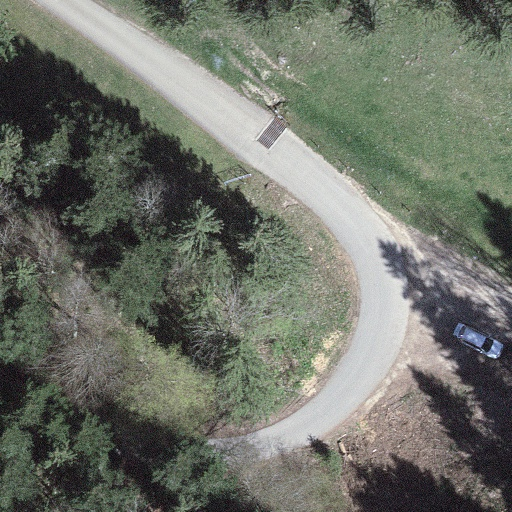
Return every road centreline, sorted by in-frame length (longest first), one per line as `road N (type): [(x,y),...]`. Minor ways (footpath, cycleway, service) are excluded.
road 1 (unclassified): [(0,388),(149,447),(259,446),(298,430),(337,400),(381,328),(385,290),(346,214),(263,140),(59,0)]
road 2 (track): [(385,290),(511,326)]
